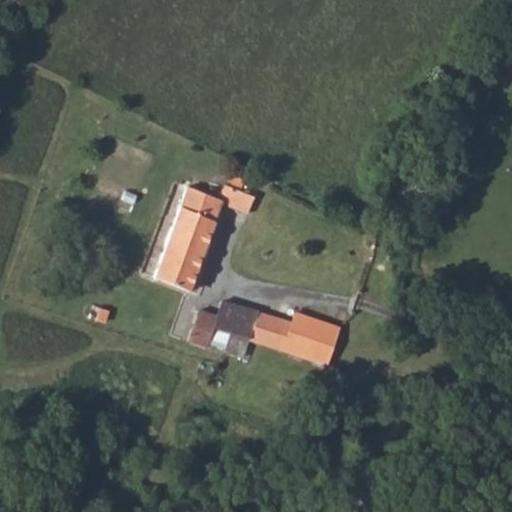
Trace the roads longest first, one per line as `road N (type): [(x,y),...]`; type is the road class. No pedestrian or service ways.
road 1 (track): [(511,6),(424,156),(360,312),(499,368),(511,382)]
road 2 (track): [(358,511),(381,496),(440,496),(511,446)]
